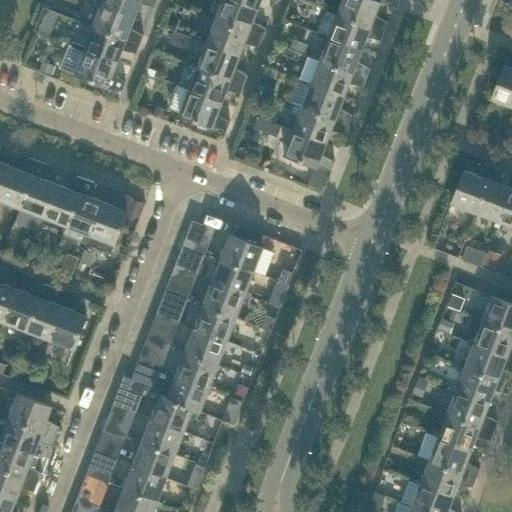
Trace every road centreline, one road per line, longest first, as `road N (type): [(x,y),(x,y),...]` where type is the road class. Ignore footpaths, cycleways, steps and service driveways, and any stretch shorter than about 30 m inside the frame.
road 1 (residential): [(55,511),(192,170)]
road 2 (tertiary): [(279,511),(372,241)]
road 3 (tertiary): [(372,241),(463,0)]
road 4 (residential): [(0,98),(192,170)]
road 5 (residential): [(372,241),(192,170)]
